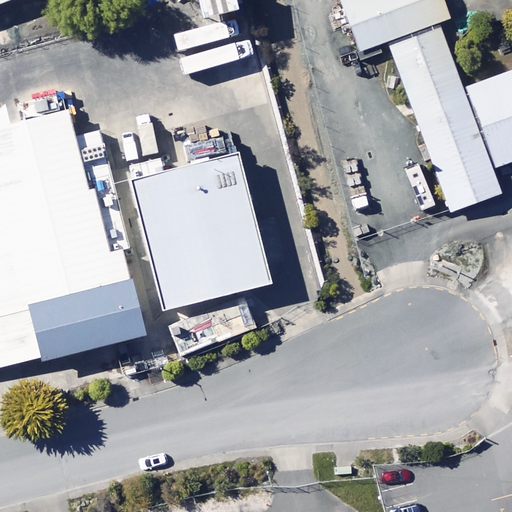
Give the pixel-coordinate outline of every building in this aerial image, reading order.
[(0,0),(0,16),(37,3),(44,0),(0,0)] [(250,20),(245,0),(208,0),(214,28),(250,20)] [(449,35),(436,0),(370,0),(340,10),(359,66),(449,35)] [(497,214),(437,41),(385,59),(446,232),(497,214)] [(266,81),(257,45),(225,53),(234,89),(266,81)] [(337,152),(317,74),(286,82),(306,160),(337,152)] [(511,84),(466,101),(492,175),(511,168),(511,84)] [(0,375),(145,338),(97,157),(78,162),(67,120),(17,133),(11,113),(0,122),(0,375)] [(137,192),(169,320),(279,292),(247,165),(137,192)]
